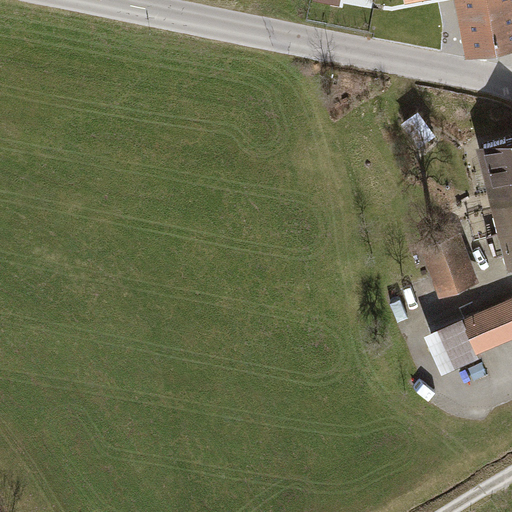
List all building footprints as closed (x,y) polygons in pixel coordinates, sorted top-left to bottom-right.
[(511,0),(463,0),(472,45),(511,38),(511,0)] [(447,4),(438,6),(442,25),(451,23),(447,4)] [(419,112),(405,120),(418,142),(432,134),(419,112)] [(511,135),(483,143),(506,228),(492,232),(497,253),(511,249),(511,251),(511,135)] [(471,229),(499,227),(497,199),(470,201),(471,229)] [(458,235),(424,247),(431,265),(432,264),(433,268),(434,268),(441,289),(472,278),(465,257),(466,256),(458,235)] [(511,299),(431,333),(445,366),(479,351),(477,347),(511,332),(511,299)]
